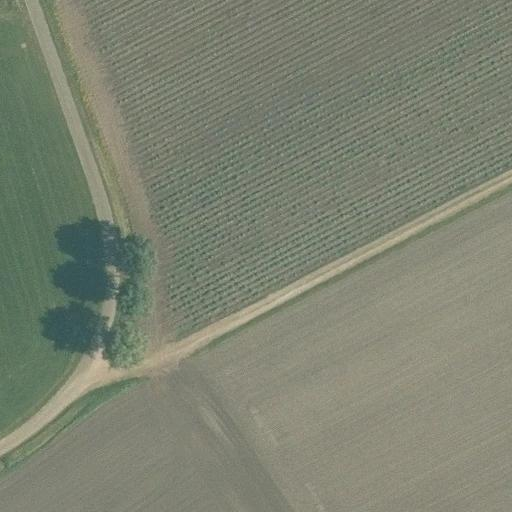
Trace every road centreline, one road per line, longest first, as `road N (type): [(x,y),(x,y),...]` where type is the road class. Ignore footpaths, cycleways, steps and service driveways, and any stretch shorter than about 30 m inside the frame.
road 1 (unclassified): [(0,445),(39,421),(87,370),(114,275),(102,204),(32,0)]
road 2 (track): [(511,178),(126,378),(87,370)]
